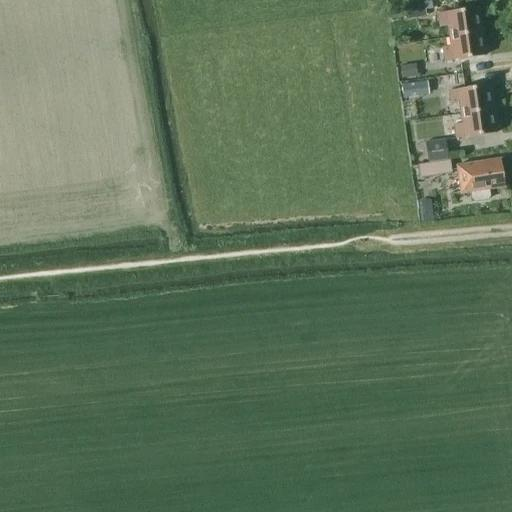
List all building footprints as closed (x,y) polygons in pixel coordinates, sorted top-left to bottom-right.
[(424,4),(404,6),(406,17),(406,19),(426,16),(425,9),(424,4)] [(447,26),(449,37),(481,32),(477,8),(437,14),(439,28),(447,26)] [(481,32),(449,37),(450,47),(433,49),(435,63),(484,56),(481,32)] [(402,79),(418,77),(416,64),(400,67),(402,79)] [(404,98),(429,94),(427,81),(402,85),(404,98)] [(459,104),(460,114),(492,109),(488,85),(449,91),(451,105),(459,104)] [(495,133),(492,109),(460,114),(462,124),(454,125),(456,139),(495,133)] [(447,160),(444,139),(424,142),(427,162),(447,160)] [(504,187),(499,160),(456,166),(460,194),(470,192),(471,199),(474,202),(486,200),(489,196),(488,190),(504,187)] [(451,173),(449,161),(417,165),(419,177),(451,173)]
